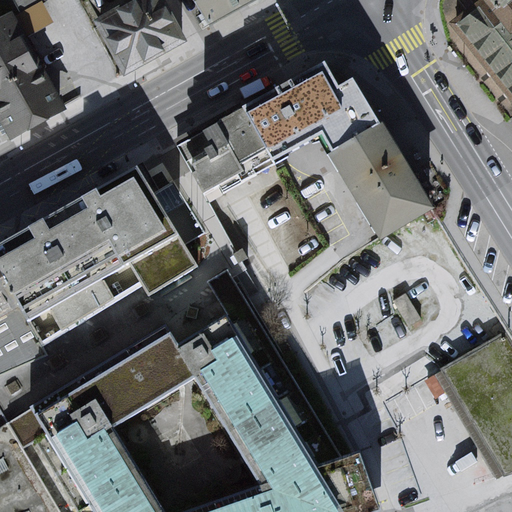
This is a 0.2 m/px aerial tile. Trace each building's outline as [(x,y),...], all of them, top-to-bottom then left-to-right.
[(0,0),(0,17),(4,15),(21,18),(56,0),(0,0)] [(159,0),(153,0),(100,30),(128,81),(187,48),(159,0)] [(196,0),(207,18),(237,0),(196,0)] [(511,0),(482,0),(486,7),(454,30),(511,99),(511,0)] [(4,15),(0,17),(0,143),(1,145),(56,116),(4,15)] [(246,112),(273,161),(318,136),(333,162),(386,133),(357,81),(338,91),(325,68),(246,112)] [(206,198),(273,161),(246,112),(215,130),(179,150),(206,198)] [(386,133),(333,162),(379,243),(432,212),(386,133)] [(142,172),(0,251),(0,276),(27,324),(179,238),(142,172)] [(332,457),(223,273),(200,286),(220,319),(163,352),(155,336),(10,426),(62,511),(360,511),(341,455),(332,457)] [(0,276),(0,339),(27,324),(0,276)] [(511,481),(511,352),(503,339),(440,374),(503,485),(511,481)]
